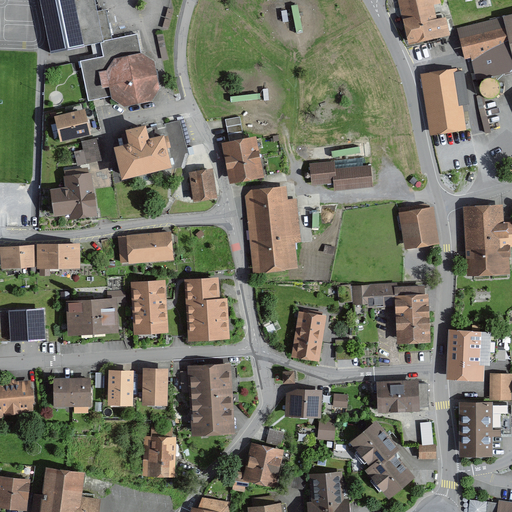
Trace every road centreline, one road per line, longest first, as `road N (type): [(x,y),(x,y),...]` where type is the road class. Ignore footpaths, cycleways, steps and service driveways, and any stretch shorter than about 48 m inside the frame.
road 1 (residential): [(259,350),(0,362)]
road 2 (residential): [(231,215),(67,236),(0,236)]
road 3 (unclassified): [(437,193),(331,194),(285,184),(226,192)]
road 4 (tertiary): [(437,193),(408,80),(371,0)]
road 5 (residential): [(189,0),(181,74),(226,192)]
road 6 (tertiary): [(441,368),(447,247),(440,202)]
road 7 (residential): [(269,399),(184,511)]
road 8 (residential): [(231,215),(259,350)]
